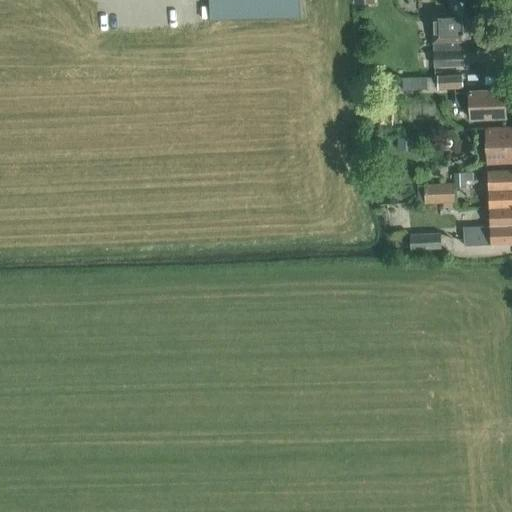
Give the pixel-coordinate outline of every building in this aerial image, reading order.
[(298,0),(209,0),(211,19),(299,16),(298,0)] [(448,0),(449,15),(432,16),(433,41),(434,66),(463,66),(462,51),(461,51),(461,41),(475,41),(473,0),(448,0)] [(438,89),(462,88),(461,75),(437,76),(438,89)] [(427,90),(426,78),(402,78),(403,91),(427,90)] [(470,119),(505,117),(504,90),(468,91),(468,92),(455,93),(456,106),(469,105),(470,119)] [(487,164),(511,162),(511,127),(485,128),(485,139),(479,139),(480,149),(486,149),(487,164)] [(398,139),(399,150),(413,150),(412,138),(398,139)] [(511,170),(487,172),(488,190),(511,189),(511,170)] [(455,187),(465,187),(464,173),(454,173),(455,187)] [(453,184),(424,185),(416,186),(416,203),(454,202),(453,184)] [(511,189),(488,190),(489,208),(511,206),(511,189)] [(511,206),(489,208),(489,226),(511,224),(511,206)] [(463,232),(463,245),(511,243),(511,224),(489,226),(480,227),(480,231),(463,232)] [(440,249),(439,234),(408,235),(408,250),(440,249)]
